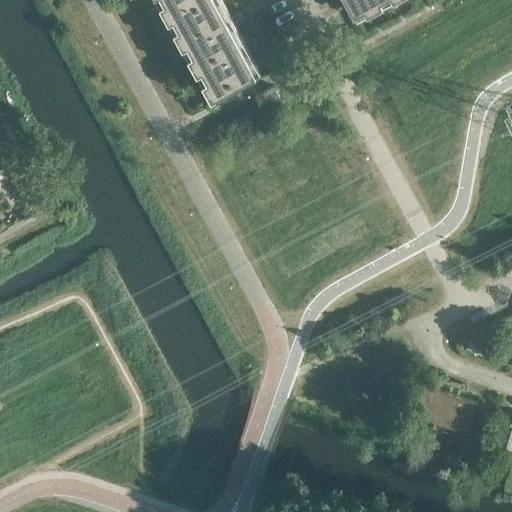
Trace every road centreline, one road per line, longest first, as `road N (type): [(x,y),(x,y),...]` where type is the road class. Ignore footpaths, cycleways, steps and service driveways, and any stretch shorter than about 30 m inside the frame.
road 1 (residential): [(460,311),(297,0)]
road 2 (residential): [(511,386),(439,358),(433,325),(460,311)]
